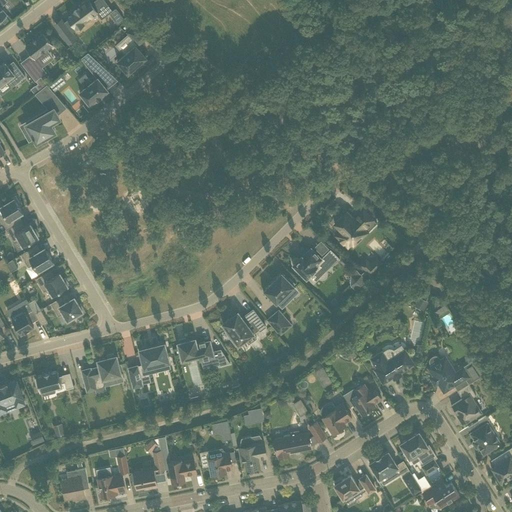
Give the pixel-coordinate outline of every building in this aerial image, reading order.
[(104,16),(111,10),(103,0),(95,0),(91,3),(88,0),(85,0),(78,5),(79,7),(73,11),(74,12),(68,17),(69,19),(64,23),(66,26),(59,32),(68,43),(76,37),(71,32),(97,12),(98,14),(101,13),(104,16)] [(121,15),(115,20),(118,24),(124,19),(121,15)] [(129,20),(124,24),(128,29),(133,24),(129,20)] [(128,42),(120,49),(124,53),(116,59),(120,64),(119,65),(124,71),(125,70),(128,73),(146,57),(136,45),(138,44),(146,38),(133,24),(128,29),(126,30),(129,33),(124,37),(128,42)] [(31,55),(21,63),(35,81),(46,72),(37,61),(49,52),(47,49),(53,45),(44,33),(36,39),(35,39),(34,40),(33,41),(25,47),(31,55)] [(81,57),(87,65),(91,62),(101,75),(107,70),(88,52),(87,52),(81,57)] [(0,66),(0,85),(8,79),(12,86),(25,76),(13,61),(8,65),(5,62),(0,66)] [(85,87),(80,92),(90,104),(97,99),(98,100),(102,96),(101,95),(108,90),(98,77),(92,82),(85,74),(79,79),(85,87)] [(38,84),(36,85),(40,90),(47,84),(43,80),(38,84)] [(45,105),(57,96),(47,84),(40,90),(35,94),(45,105)] [(40,90),(35,85),(31,88),(35,94),(40,90)] [(44,114),(27,123),(34,135),(33,136),(34,138),(35,138),(37,141),(43,137),(43,138),(49,135),(48,134),(54,131),(50,122),(59,117),(53,106),(43,112),(44,114)] [(21,220),(18,214),(23,211),(18,204),(20,203),(15,195),(11,198),(12,199),(0,206),(4,213),(0,215),(0,218),(6,229),(21,220)] [(348,246),(347,246),(357,237),(358,238),(362,238),(377,223),(363,209),(354,218),(347,211),(346,211),(346,212),(347,212),(348,213),(344,216),(343,214),(335,223),(341,229),(336,235),(348,247),(348,246)] [(18,239),(22,246),(38,237),(37,235),(39,234),(35,229),(34,230),(30,223),(25,226),(21,220),(6,229),(14,242),(18,239)] [(53,261),(45,247),(40,251),(36,245),(21,254),(29,266),(34,263),(38,270),(53,261)] [(305,254),(304,254),(305,253),(304,253),(303,254),(304,255),(301,257),(301,256),(299,258),(298,258),(296,257),(295,257),(294,258),(293,258),(292,259),(292,261),(292,262),(292,263),(293,264),(306,277),(312,272),(319,279),(319,278),(320,279),(322,279),(323,279),(325,279),(326,278),(327,277),(327,275),(327,274),(327,272),(326,271),(332,266),(340,258),(330,249),(321,258),(311,248),(305,254)] [(374,269),(363,258),(359,263),(370,273),(374,269)] [(12,260),(6,263),(11,272),(17,268),(12,260)] [(54,275),(51,269),(36,278),(44,291),(47,289),(51,296),(68,286),(67,285),(68,284),(65,278),(63,279),(59,272),(54,275)] [(355,283),(351,286),(355,290),(366,280),(356,269),(352,273),(355,276),(355,283)] [(282,308),(291,299),(286,294),(294,285),(293,284),(295,283),(289,278),(288,279),(282,272),(275,279),(270,283),(271,283),(264,290),(277,303),(277,302),(282,308)] [(80,304),(79,304),(74,297),(69,300),(66,294),(51,303),(58,316),(64,313),(68,319),(80,312),(81,313),(85,311),(80,304)] [(428,301),(426,300),(428,297),(422,294),(420,297),(419,296),(414,306),(423,310),(428,301)] [(26,313),(33,309),(26,299),(7,310),(12,318),(21,334),(23,333),(24,334),(29,331),(28,330),(34,327),(26,313)] [(440,317),(451,310),(443,300),(433,306),(432,314),(440,317)] [(279,308),(267,319),(280,335),(293,324),(279,308)] [(47,321),(41,309),(34,312),(41,324),(47,321)] [(238,312),(223,323),(228,330),(226,332),(230,339),(233,337),(238,344),(245,339),(249,344),(257,338),(253,333),(260,328),(261,329),(260,328),(264,325),(265,327),(266,326),(254,310),(247,315),(248,315),(243,319),(238,312)] [(195,338),(192,338),(193,340),(189,340),(189,339),(186,340),(185,338),(178,340),(179,342),(177,342),(182,360),(199,356),(200,360),(216,356),(218,365),(230,362),(221,349),(213,351),(210,340),(197,343),(195,338)] [(151,381),(147,367),(169,361),(165,342),(139,349),(143,364),(137,366),(137,365),(129,367),(134,387),(142,384),(151,381)] [(353,349),(349,342),(341,346),(345,354),(353,349)] [(396,353),(394,349),(393,349),(390,348),(389,348),(387,349),(383,351),(382,350),(370,357),(376,367),(373,368),(375,371),(376,371),(383,382),(393,376),(394,377),(400,373),(399,372),(413,363),(404,348),(396,353)] [(91,367),(82,370),(87,391),(95,388),(97,394),(107,391),(104,378),(122,374),(117,355),(114,355),(113,353),(106,355),(107,357),(97,359),(99,367),(91,369),(91,367)] [(469,383),(488,371),(479,356),(479,357),(474,361),(476,363),(465,370),(463,368),(453,374),(443,358),(439,361),(438,360),(437,359),(436,358),(434,358),(433,359),(432,360),(432,362),(432,363),(433,364),(429,367),(444,391),(465,378),(469,383)] [(327,373),(323,367),(314,372),(318,378),(327,373)] [(44,374),(36,376),(37,378),(35,378),(37,385),(39,385),(40,391),(41,390),(43,395),(55,392),(54,387),(62,385),(61,383),(65,382),(67,388),(73,386),(70,373),(63,375),(59,376),(58,370),(50,372),(44,373),(44,374)] [(489,373),(484,377),(488,382),(493,378),(489,373)] [(0,410),(7,408),(5,403),(15,399),(17,404),(24,401),(22,397),(23,396),(16,380),(8,383),(7,382),(0,384),(0,410)] [(381,398),(373,386),(368,389),(364,383),(354,389),(358,395),(351,400),(356,408),(358,407),(362,414),(370,408),(372,406),(373,407),(375,405),(374,403),(381,398)] [(463,424),(482,412),(472,397),(476,395),(469,383),(458,390),(462,398),(451,405),(456,413),(457,412),(459,416),(459,417),(463,424)] [(297,409),(304,405),(300,399),(294,403),(297,409)] [(323,416),(323,417),(333,432),(342,426),(341,425),(352,418),(342,403),(334,407),(332,403),(326,404),(323,406),(320,411),(323,416)] [(261,407),(250,409),(252,421),(263,419),(261,407)] [(478,420),(481,426),(470,433),(484,453),(500,443),(487,423),(490,421),(486,415),(478,420)] [(219,422),(221,432),(230,431),(228,420),(219,422)] [(326,437),(316,422),(309,426),(319,441),(326,437)] [(61,423),(54,425),(57,435),(64,433),(61,423)] [(41,430),(30,434),(34,444),(44,440),(41,430)] [(409,457),(416,453),(424,464),(422,465),(426,473),(438,466),(434,458),(436,457),(429,445),(428,445),(419,431),(400,443),(409,457)] [(312,447),(309,432),(292,436),(290,434),(285,435),(284,437),(274,439),(277,454),(278,454),(279,457),(289,455),(288,452),(312,447)] [(267,457),(264,440),(252,442),(251,436),(241,437),(240,445),(239,445),(242,462),(245,461),(246,468),(260,466),(259,459),(267,457)] [(167,449),(165,437),(158,438),(161,449),(161,450),(167,449)] [(158,445),(152,439),(145,446),(151,452),(158,445)] [(496,470),(493,471),(498,479),(499,478),(501,481),(507,478),(508,479),(511,476),(511,459),(511,458),(511,446),(500,454),(504,460),(494,466),(496,470)] [(121,473),(128,471),(123,447),(116,449),(121,473)] [(164,469),(161,450),(161,449),(153,451),(156,466),(143,468),(143,470),(133,472),(137,488),(149,486),(149,487),(157,486),(154,471),(157,471),(165,470),(164,469)] [(232,468),(229,452),(222,453),(223,455),(212,457),(211,449),(200,452),(203,467),(209,466),(211,475),(227,472),(226,470),(232,468)] [(369,462),(379,478),(386,474),(389,478),(392,478),(402,472),(388,450),(369,462)] [(181,460),(168,462),(172,483),(185,480),(184,475),(197,472),(194,459),(182,462),(181,460)] [(65,499),(73,498),(73,500),(85,497),(84,488),(89,487),(85,467),(67,471),(68,478),(61,479),(62,482),(60,483),(61,487),(63,488),(65,499)] [(410,471),(402,476),(413,494),(422,489),(410,471)] [(112,494),(112,492),(125,490),(123,475),(114,476),(114,474),(98,478),(102,497),(112,494)] [(351,493),(354,497),(356,498),(362,495),(362,492),(362,491),(366,489),(369,493),(375,489),(366,474),(359,478),(361,481),(357,484),(351,474),(342,480),(341,479),(335,482),(336,484),(334,484),(339,491),(337,492),(341,498),(342,497),(343,498),(351,493)] [(438,490),(434,484),(423,492),(431,504),(430,506),(441,509),(441,506),(459,494),(451,482),(438,490)] [(304,511),(302,500),(290,502),(291,511),(304,511)] [(279,511),(291,511),(290,502),(278,504),(279,511)] [(389,511),(393,510),(389,502),(385,504),(383,510),(384,511),(389,511)]
